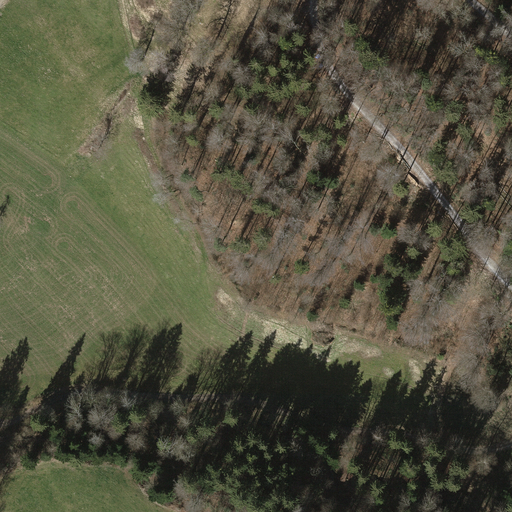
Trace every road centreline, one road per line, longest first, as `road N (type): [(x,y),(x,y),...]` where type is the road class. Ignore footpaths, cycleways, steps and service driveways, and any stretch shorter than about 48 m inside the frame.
road 1 (track): [(1,426),(96,390),(247,399),(347,428),(462,447),(511,443)]
road 2 (track): [(511,283),(334,73),(313,0)]
